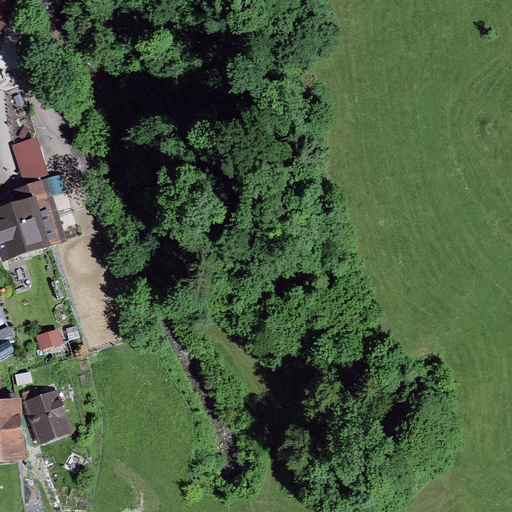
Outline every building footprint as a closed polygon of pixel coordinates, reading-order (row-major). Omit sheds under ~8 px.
[(10,0),(0,0),(0,29),(7,31),(10,0)] [(11,143),(21,181),(46,174),(36,136),(11,143)] [(31,204),(0,214),(0,251),(6,269),(69,247),(45,179),(25,185),(31,204)] [(6,391),(6,377),(0,377),(0,405),(20,406),(20,391),(6,391)] [(20,407),(0,407),(0,472),(34,468),(32,449),(64,438),(50,397),(20,407)]
